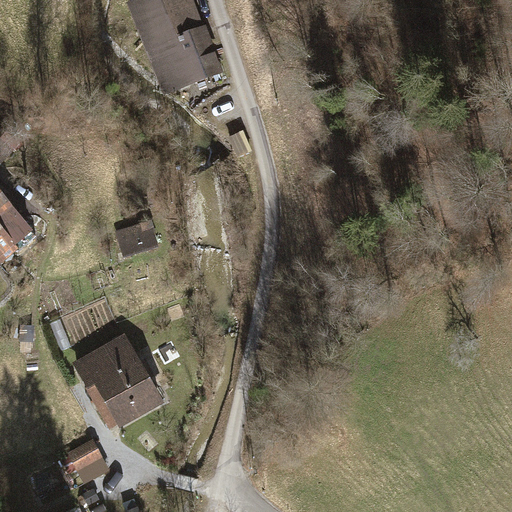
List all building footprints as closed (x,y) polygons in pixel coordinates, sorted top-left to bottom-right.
[(148,0),(129,8),(166,96),(225,71),(195,0),(148,0)] [(0,167),(20,148),(7,134),(0,140),(0,167)] [(0,191),(0,225),(19,248),(36,234),(22,217),(0,191)] [(150,224),(115,234),(122,258),(156,248),(150,224)] [(0,258),(4,264),(21,250),(19,248),(0,225),(0,258)] [(126,336),(74,365),(112,434),(164,405),(126,336)] [(94,442),(61,458),(71,477),(77,474),(82,483),(109,470),(94,442)]
